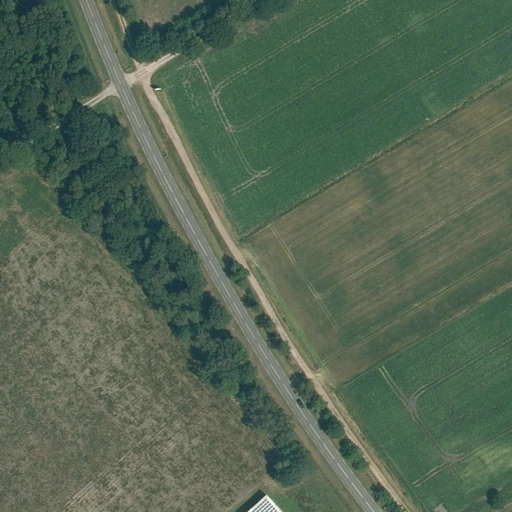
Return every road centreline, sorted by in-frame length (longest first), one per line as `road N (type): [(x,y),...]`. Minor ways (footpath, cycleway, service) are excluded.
road 1 (primary): [(372,511),(228,293),(85,0)]
road 2 (track): [(404,511),(236,257),(144,71)]
road 3 (track): [(144,71),(264,0)]
road 4 (track): [(0,158),(113,89)]
